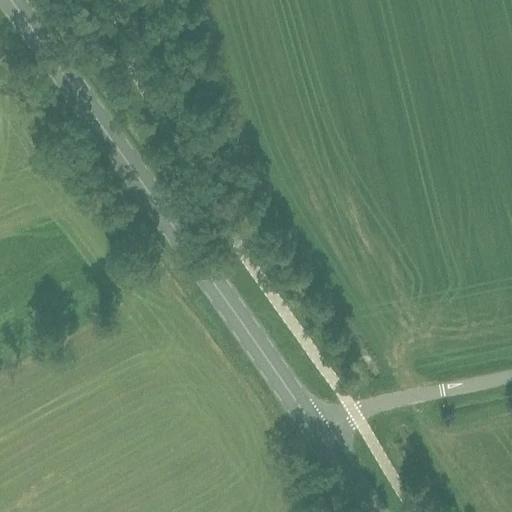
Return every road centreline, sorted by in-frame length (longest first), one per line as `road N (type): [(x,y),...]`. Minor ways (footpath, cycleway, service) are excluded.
road 1 (primary): [(319,438),(10,0)]
road 2 (unclassified): [(319,438),(372,405),(511,377)]
